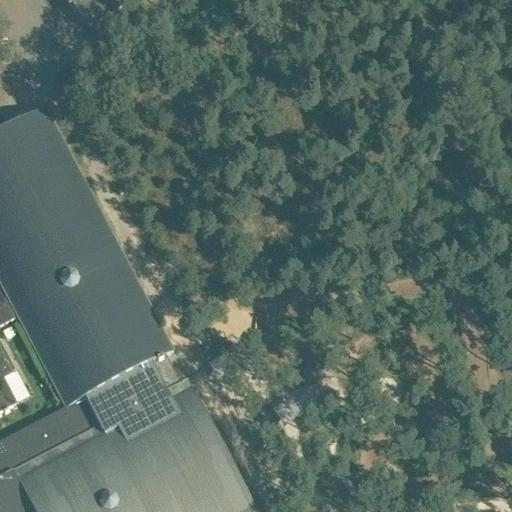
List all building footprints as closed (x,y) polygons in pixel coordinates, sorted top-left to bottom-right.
[(66,0),(91,31),(129,0),(66,0)] [(174,354),(53,126),(45,110),(0,134),(0,283),(67,409),(0,444),(0,511),(256,511),(187,382),(181,385),(166,358),(174,354)] [(0,310),(0,328),(15,321),(8,306),(0,310)] [(199,353),(204,362),(213,357),(208,348),(199,353)] [(0,415),(4,413),(5,415),(10,413),(8,411),(18,406),(4,380),(13,376),(0,351),(0,415)]
